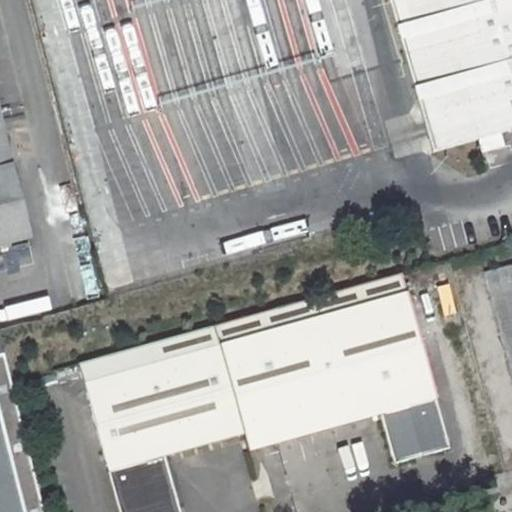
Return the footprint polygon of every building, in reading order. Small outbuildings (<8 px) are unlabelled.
[(511,0),(388,0),(397,29),(396,29),(399,40),(400,39),(414,90),(413,90),(416,101),(417,100),(432,153),(478,140),(500,133),(511,129),(511,0)] [(0,166),(10,163),(0,122),(0,166)] [(482,153),(504,146),(500,133),(478,140),(482,153)] [(0,246),(29,239),(10,163),(0,166),(0,246)] [(379,255),(398,249),(392,231),(373,237),(379,255)] [(9,275),(34,269),(28,243),(2,249),(9,275)] [(511,264),(485,272),(511,370),(511,264)] [(400,274),(212,326),(242,434),(247,452),(381,414),(394,464),(449,448),(400,274)] [(179,511),(164,456),(242,434),(212,326),(78,365),(119,511),(179,511)] [(27,511),(0,408),(0,511),(27,511)]
